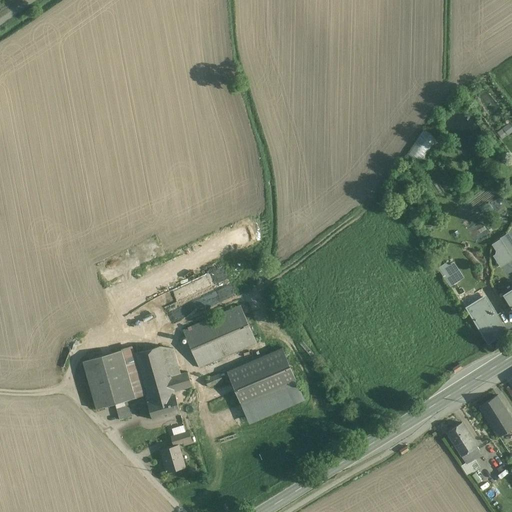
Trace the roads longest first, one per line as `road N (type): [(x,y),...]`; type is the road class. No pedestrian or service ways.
road 1 (primary): [(511,356),(261,511)]
road 2 (track): [(186,511),(68,387),(0,390)]
